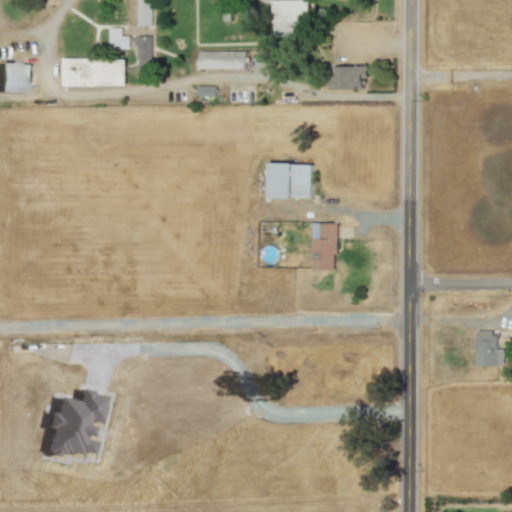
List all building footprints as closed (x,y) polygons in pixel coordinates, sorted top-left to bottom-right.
[(151,0),(136,0),(137,26),(152,26),(151,0)] [(308,0),(273,0),(275,36),(310,36),(308,0)] [(130,49),(130,36),(123,36),(123,27),(110,27),(110,48),(130,49)] [(152,35),(137,36),(137,77),(152,76),(152,35)] [(201,69),(247,68),(246,50),(200,51),(201,69)] [(126,86),(127,58),(63,58),(63,85),(126,86)] [(0,92),(31,93),(32,64),(18,64),(18,62),(0,60),(0,92)] [(368,78),(368,65),(332,66),(332,86),(332,89),(364,88),(363,78),(368,78)] [(216,96),(217,86),(198,85),(197,95),(216,96)] [(313,198),(313,164),(270,163),(270,197),(313,198)] [(337,223),(313,222),(312,269),(337,269),(337,223)] [(505,365),(505,348),(498,348),(497,330),(476,330),(477,365),(505,365)] [(105,395),(80,389),(77,401),(55,396),(49,428),(50,428),(46,449),(92,458),(95,440),(87,438),(91,421),(100,423),(105,395)]
